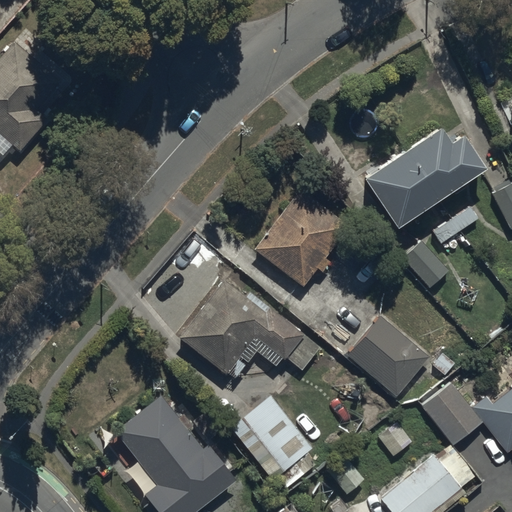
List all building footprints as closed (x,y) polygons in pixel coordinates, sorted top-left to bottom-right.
[(12,43),(0,56),(0,139),(18,156),(48,123),(35,112),(59,86),(12,43)] [(437,129),(358,178),(392,228),(480,168),(457,134),(446,143),(437,129)] [(511,183),(491,194),(510,233),(511,232),(511,183)] [(348,231),(299,193),(253,252),(302,290),(315,272),(321,277),(330,266),(324,261),(348,231)] [(467,210),(432,233),(439,244),(474,221),(467,210)] [(448,271),(419,244),(401,262),(430,290),(448,271)] [(221,377),(237,358),(245,365),(255,354),(274,369),(280,362),(282,364),(287,359),(302,371),(319,351),(248,296),(244,301),(223,284),(177,341),(221,377)] [(427,360),(377,318),(344,356),(394,399),(427,360)] [(479,353),(466,336),(432,364),(442,377),(452,368),(455,372),(479,353)] [(419,406),(420,407),(452,447),(479,427),(446,383),(419,406)] [(485,398),(470,409),(506,455),(511,449),(511,389),(490,406),(485,398)] [(230,431),(263,472),(274,464),(283,476),(293,468),(301,477),(313,467),(304,456),(311,451),(269,400),(230,431)] [(161,401),(114,434),(153,490),(141,498),(150,511),(195,511),(233,486),(207,447),(201,451),(189,434),(194,430),(184,415),(175,421),(161,401)] [(387,511),(434,511),(476,480),(448,444),(377,498),(387,511)] [(361,481),(343,461),(327,474),(345,495),(361,481)]
